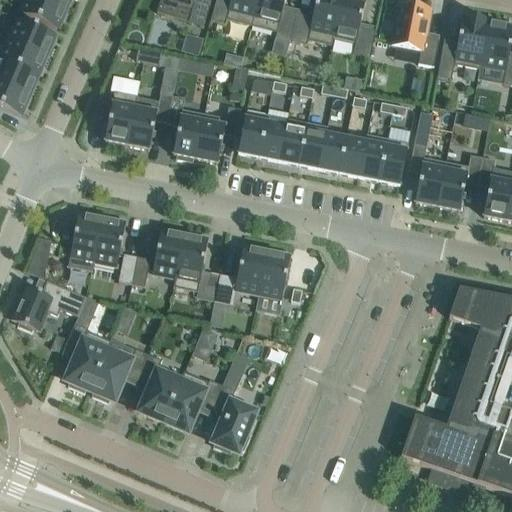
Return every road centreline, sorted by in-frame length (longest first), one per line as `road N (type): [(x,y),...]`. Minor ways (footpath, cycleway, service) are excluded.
road 1 (unclassified): [(511,264),(39,168)]
road 2 (residential): [(260,499),(230,504),(19,415)]
road 3 (residential): [(109,0),(39,168)]
